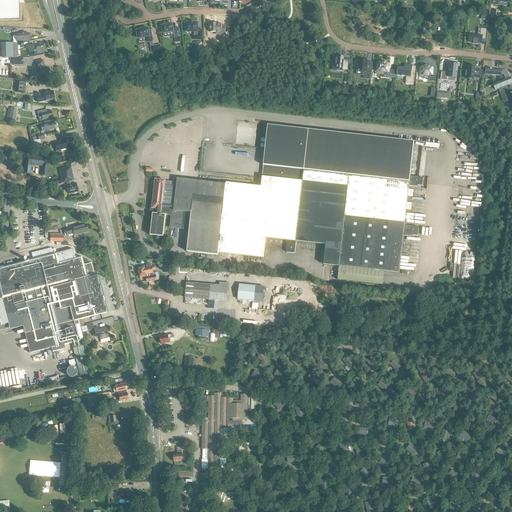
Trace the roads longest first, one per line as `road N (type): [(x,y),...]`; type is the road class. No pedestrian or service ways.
road 1 (unclassified): [(322,0),(329,30),(350,46),(511,59)]
road 2 (unknown): [(129,287),(225,311),(238,276),(275,280)]
road 3 (primary): [(141,369),(100,206)]
road 4 (primary): [(100,206),(68,65)]
road 5 (unclassified): [(141,369),(0,401)]
road 6 (primary): [(156,511),(141,369)]
